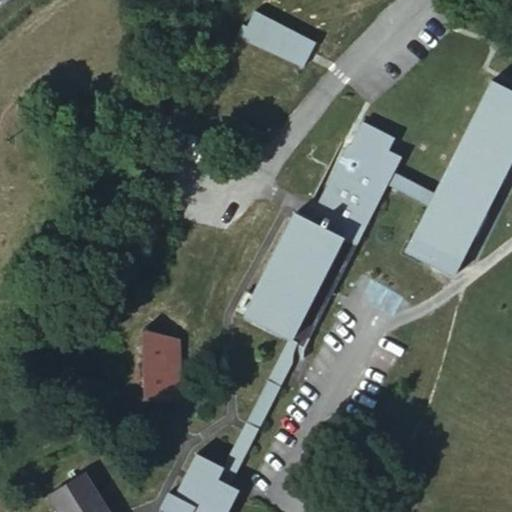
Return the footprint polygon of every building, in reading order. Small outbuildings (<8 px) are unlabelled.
[(317,42),(256,11),(248,27),(244,24),(237,37),(305,67),(317,42)] [(311,337),(358,245),(357,244),(388,184),(430,206),(408,251),(454,275),(511,161),(511,89),(494,80),(435,195),(394,172),(401,157),(389,150),(395,138),(363,122),(351,145),(348,144),(310,220),(295,212),(254,294),(256,295),(245,315),(291,339),(225,468),(197,454),(167,511),(227,511),(239,490),(229,485),(293,363),(305,359),(304,356),(305,353),(306,349),(308,344),(311,337)] [(159,116),(160,102),(131,102),(134,129),(157,143),(157,116),(159,116)] [(128,185),(108,186),(109,209),(129,208),(128,185)] [(217,352),(226,326),(144,302),(145,329),(142,331),(146,399),(180,399),(180,343),(217,352)] [(109,511),(85,473),(50,495),(60,511),(109,511)]
